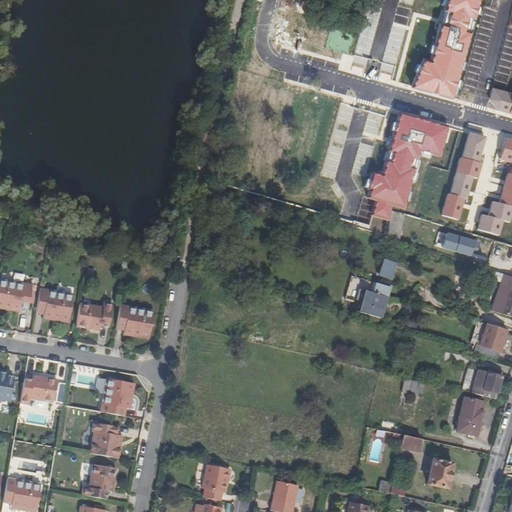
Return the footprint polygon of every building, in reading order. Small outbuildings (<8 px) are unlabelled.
[(482,0),(449,0),(443,22),(431,61),(425,59),(416,86),(453,97),(482,0)] [(511,101),(511,92),(492,87),(487,106),(509,112),(511,101)] [(452,129),(400,114),(389,149),(399,152),(395,166),(389,164),(385,176),(374,173),(370,187),(374,188),(372,196),(378,198),(373,216),(388,221),(394,203),(403,206),(414,171),(408,169),(412,156),(419,158),(421,153),(420,157),(432,161),(434,157),(443,160),(452,129)] [(486,138),(467,133),(460,158),(479,163),(486,138)] [(511,140),(505,138),(499,161),(511,164),(511,140)] [(460,158),(459,158),(455,173),(472,178),(476,179),(481,164),(479,163),(460,158)] [(472,178),(455,173),(449,194),(464,198),(466,199),(472,178)] [(511,173),(507,173),(499,203),(511,206),(511,173)] [(449,194),(447,193),(441,215),(458,220),(464,198),(449,194)] [(511,206),(499,203),(492,201),(488,216),(503,220),(509,222),(511,212),(511,206)] [(398,241),(404,215),(391,212),(386,238),(398,241)] [(488,216),(481,214),(477,230),(499,236),(503,220),(488,216)] [(474,242),(447,233),(442,249),(469,258),(474,242)] [(397,263),(383,259),(377,276),(392,281),(397,263)] [(493,271),(484,268),(482,277),(490,280),(493,271)] [(492,272),(491,280),(500,281),(501,274),(492,272)] [(511,277),(503,275),(497,292),(508,295),(501,315),(511,318),(511,277)] [(345,300),(356,303),(359,290),(372,293),(389,298),(392,288),(378,284),(352,276),(345,300)] [(0,281),(0,306),(20,310),(20,308),(28,310),(32,284),(24,283),(24,285),(0,281)] [(43,317),(69,321),(73,296),(47,292),(48,290),(40,288),(35,314),(44,315),(43,317)] [(372,293),(359,290),(356,303),(354,310),(383,319),(389,298),(372,293)] [(501,315),(508,295),(497,292),(490,311),(501,315)] [(103,307),(80,303),(76,324),(93,327),(92,330),(100,332),(101,326),(109,328),(113,303),(104,301),(103,307)] [(124,333),(149,337),(153,313),(128,308),(128,306),(120,305),(116,330),(124,331),(124,333)] [(246,325),(230,322),(227,333),(257,341),(259,331),(245,328),(246,325)] [(506,332),(486,325),(479,346),(476,345),(473,353),(497,360),(506,332)] [(176,379),(177,370),(168,368),(167,377),(176,379)] [(477,371),(471,394),(494,400),(501,377),(499,377),(487,373),(477,371)] [(0,402),(2,403),(2,401),(10,402),(14,377),(7,376),(7,374),(0,372),(0,402)] [(30,400),(53,404),(57,383),(41,380),(41,376),(33,375),(32,380),(24,379),(20,404),(29,405),(30,400)] [(127,408),(132,383),(107,379),(103,404),(100,404),(99,412),(124,416),(126,408),(127,408)] [(421,397),(424,384),(404,379),(401,392),(421,397)] [(484,403),(463,398),(456,432),(476,437),(484,403)] [(380,431),(403,436),(405,429),(394,426),(395,424),(382,421),(380,431)] [(89,453),(118,458),(120,447),(114,446),(116,435),(117,427),(92,422),(90,431),(92,431),(89,453)] [(421,440),(403,436),(400,448),(418,453),(421,440)] [(183,458),(184,452),(177,450),(175,457),(183,458)] [(452,464),(432,459),(427,485),(447,489),(452,464)] [(113,468),(92,464),(88,487),(82,486),(81,495),(106,500),(107,492),(112,493),(114,484),(110,484),(113,468)] [(224,494),(229,470),(206,465),(201,489),(204,489),(202,498),(220,501),(222,493),(224,494)] [(11,506),(37,511),(41,486),(16,482),(16,479),(8,478),(3,503),(12,505),(11,506)] [(275,511),(291,511),(298,486),(276,481),(270,511),(275,511)] [(380,481),(377,491),(403,497),(405,489),(405,487),(380,481)] [(405,489),(403,497),(413,499),(415,492),(405,489)] [(165,496),(161,492),(157,496),(162,500),(165,496)] [(367,511),(368,507),(349,502),(347,511),(367,511)]
